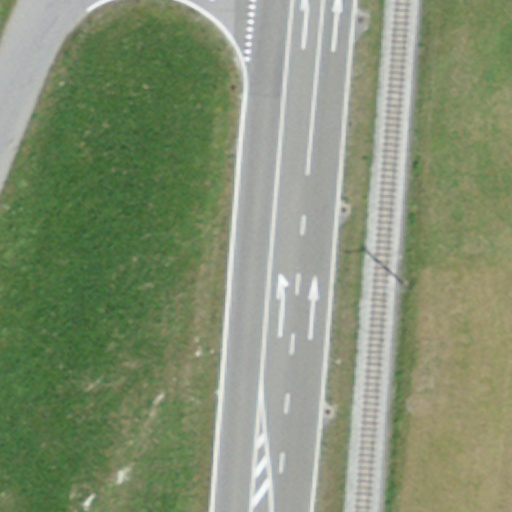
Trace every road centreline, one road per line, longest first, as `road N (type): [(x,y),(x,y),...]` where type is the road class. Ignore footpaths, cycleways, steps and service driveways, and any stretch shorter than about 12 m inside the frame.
road 1 (secondary): [(266,511),(319,0)]
road 2 (tertiary): [(45,16),(0,128)]
